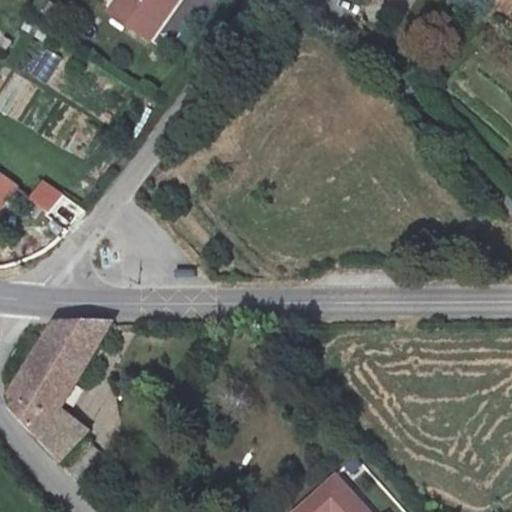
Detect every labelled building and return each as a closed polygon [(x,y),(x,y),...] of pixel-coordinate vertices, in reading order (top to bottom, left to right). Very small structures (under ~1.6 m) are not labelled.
[(178,0),(121,0),(115,8),(151,35),(178,0)] [(47,49),(34,74),(49,82),(62,57),(47,49)] [(102,152),(90,171),(106,184),(119,165),(102,152)] [(0,158),(0,214),(29,179),(0,158)] [(51,173),(40,186),(34,195),(53,207),(68,186),(51,173)] [(27,392),(20,401),(67,454),(93,422),(69,405),(119,318),(36,317),(14,358),(30,368),(19,385),(27,392)] [(382,511),(341,465),(288,511),(382,511)]
